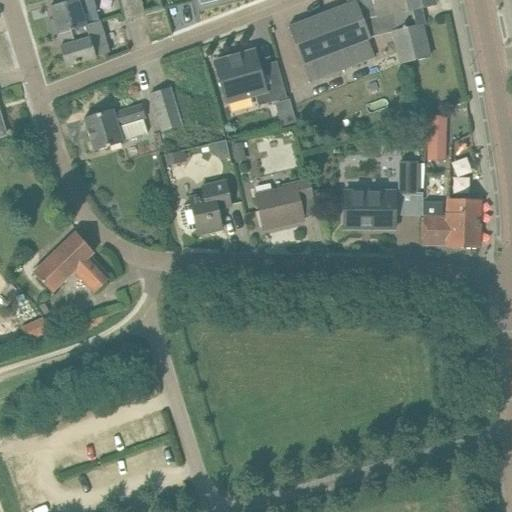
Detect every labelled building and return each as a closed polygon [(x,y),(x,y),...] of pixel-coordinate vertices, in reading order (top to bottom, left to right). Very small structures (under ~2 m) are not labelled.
[(86,24),(99,20),(93,0),(70,0),(50,6),(59,34),(60,34),(71,31),(73,36),(87,32),(85,27),(86,26),(86,24)] [(145,15),(141,0),(120,0),(126,20),(145,15)] [(158,0),(142,0),(145,11),(160,8),(158,0)] [(356,0),(288,27),(303,66),(369,40),(371,39),(371,37),(393,31),(400,64),(430,57),(422,24),(421,24),(417,8),(435,4),(435,5),(436,4),(435,0),(361,0),(357,2),(356,0)] [(71,31),(60,34),(63,45),(60,46),(66,66),(76,64),(80,63),(80,62),(96,58),(96,57),(109,52),(100,20),(99,20),(86,24),(86,26),(85,27),(87,32),(73,36),(71,31)] [(215,61),(226,103),(266,92),(254,50),(215,61)] [(181,125),(170,87),(151,93),(162,131),(181,125)] [(113,109),(84,118),(94,151),(124,142),(123,140),(135,136),(131,123),(144,119),(146,118),(142,105),(114,113),(113,109)] [(429,135),(445,135),(445,119),(429,119),(429,135)] [(247,159),(243,142),(232,144),(236,162),(247,159)] [(185,150),(165,154),(167,165),(187,161),(185,150)] [(416,193),(416,161),(400,161),(400,193),(416,193)] [(295,186),(256,196),(263,227),(287,221),(288,224),(304,220),(299,199),(313,196),(309,180),(295,183),(295,186)] [(231,206),(225,181),(202,186),(204,194),(189,198),(191,204),(184,206),(180,212),(183,226),(189,230),(196,229),(198,235),(222,229),(218,209),(231,206)] [(395,229),(395,192),(345,192),(344,229),(345,229),(345,225),(370,225),(370,229),(395,229)] [(424,201),(424,211),(423,211),(422,245),(479,247),(480,201),(479,201),(478,201),(448,200),(447,215),(443,215),(443,202),(424,201)] [(94,252),(76,232),(33,272),(51,291),(73,271),(94,293),(110,277),(90,255),(94,252)] [(21,328),(27,342),(49,332),(44,318),(21,328)]
